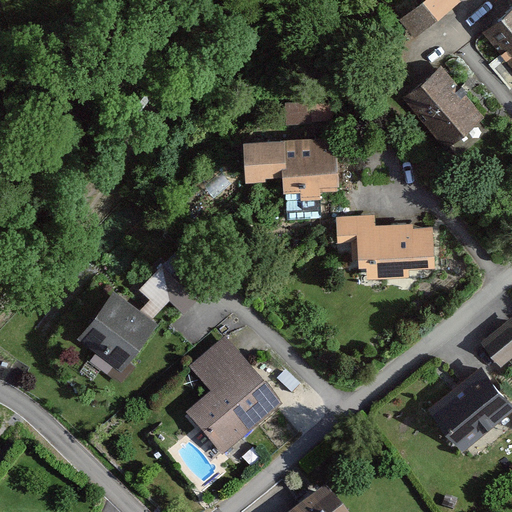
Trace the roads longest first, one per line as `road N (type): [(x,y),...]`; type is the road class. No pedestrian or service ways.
road 1 (track): [(0,295),(69,227),(172,89),(265,0)]
road 2 (residential): [(228,511),(511,273)]
road 3 (residential): [(0,387),(136,511)]
